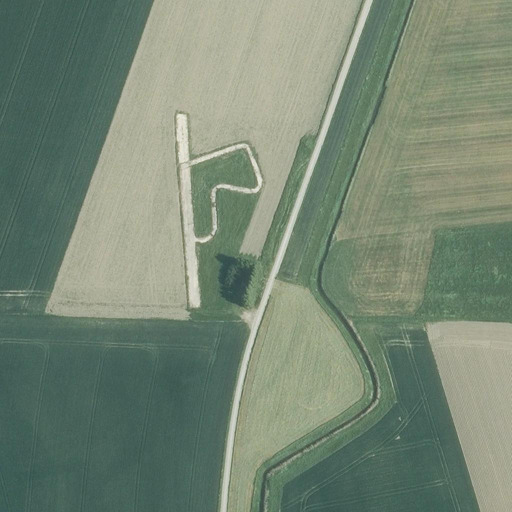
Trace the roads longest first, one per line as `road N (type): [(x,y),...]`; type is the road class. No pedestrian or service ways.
road 1 (unclassified): [(370,0),(248,352),(224,511)]
road 2 (track): [(257,323),(252,315),(195,312),(181,118)]
